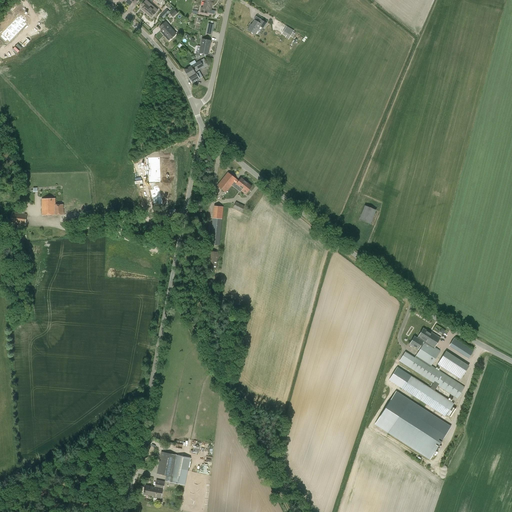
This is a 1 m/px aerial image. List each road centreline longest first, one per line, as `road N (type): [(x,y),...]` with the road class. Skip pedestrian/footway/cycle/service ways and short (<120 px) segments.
road 1 (tertiary): [(511,362),(445,325),(205,134)]
road 2 (tertiary): [(126,511),(185,211)]
road 3 (track): [(169,288),(290,511)]
road 4 (tertiary): [(193,106),(154,43),(102,0)]
